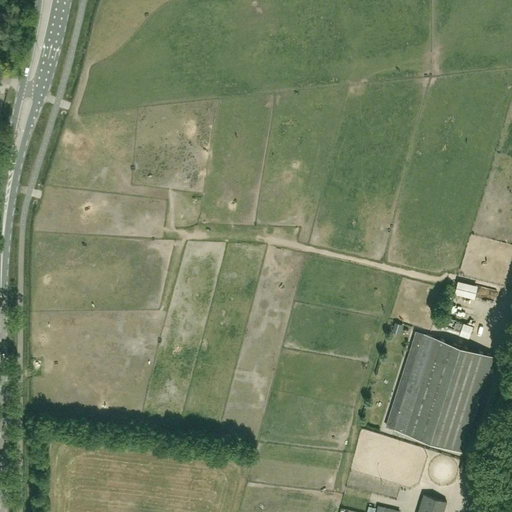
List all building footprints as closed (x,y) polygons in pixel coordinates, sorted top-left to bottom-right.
[(505,284),(502,294),(508,296),(511,286),(505,284)] [(454,319),(455,313),(443,310),(442,316),(454,319)] [(500,325),(503,316),(497,314),(493,323),(500,325)] [(440,317),(438,321),(452,325),(454,321),(440,317)] [(400,334),(403,324),(395,321),(392,331),(400,334)] [(463,450),(493,354),(415,330),(385,426),(463,450)] [(424,494),(417,511),(442,511),(446,501),(424,494)]
